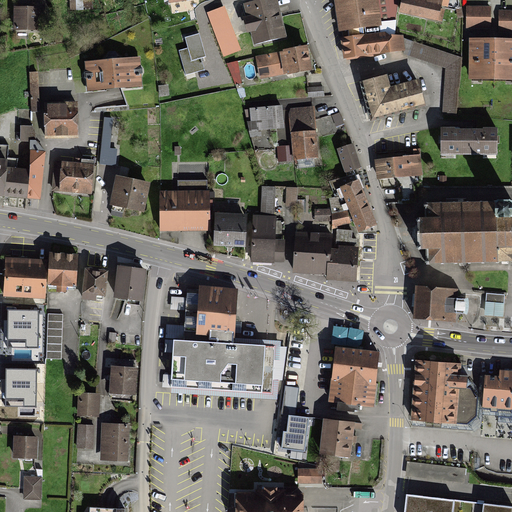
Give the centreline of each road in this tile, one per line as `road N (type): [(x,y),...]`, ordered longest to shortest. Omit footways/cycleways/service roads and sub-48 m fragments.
road 1 (secondary): [(376,320),(159,252)]
road 2 (residential): [(389,511),(392,339)]
road 3 (secondary): [(159,252),(0,219)]
road 4 (unknown): [(113,253),(99,414)]
road 5 (residential): [(159,252),(145,413)]
road 6 (residential): [(362,140),(397,290)]
road 7 (residential): [(305,0),(362,140)]
